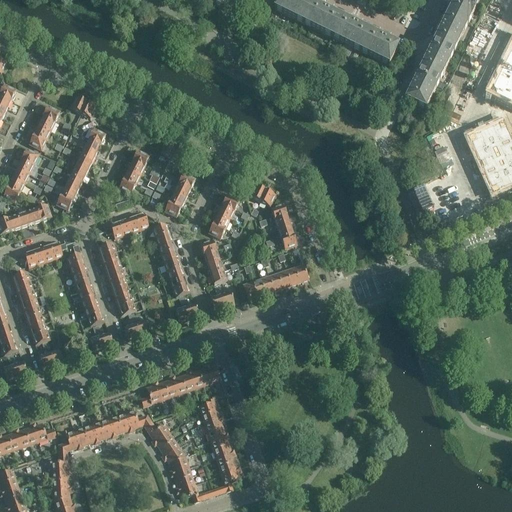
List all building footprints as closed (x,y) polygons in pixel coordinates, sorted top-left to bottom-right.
[(223,12),(228,0),(203,0),(203,2),(223,12)] [(304,25),(313,6),(301,0),(280,0),(275,11),(304,25)] [(468,26),(480,0),(456,0),(448,16),(468,26)] [(332,39),(342,20),(313,6),(304,25),(332,39)] [(454,54),(468,26),(448,16),(434,45),(454,54)] [(360,53),(370,34),(342,20),(332,39),(360,53)] [(389,68),(399,48),(370,34),(360,53),(389,68)] [(511,43),(484,99),(511,112),(511,43)] [(440,83),(454,54),(434,45),(420,73),(440,83)] [(425,112),(440,83),(420,73),(406,102),(425,112)] [(14,97),(16,93),(5,88),(0,96),(0,97),(12,103),(12,101),(14,101),(15,99),(14,97)] [(0,108),(7,112),(12,103),(0,97),(0,108)] [(81,116),(86,104),(77,100),(71,111),(81,116)] [(90,121),(96,109),(86,104),(81,116),(90,121)] [(55,125),(60,115),(48,109),(44,119),(55,125)] [(51,134),(55,125),(44,119),(39,128),(51,134)] [(3,122),(0,127),(0,130),(5,133),(10,126),(3,122)] [(494,202),(511,193),(511,131),(508,122),(467,140),(494,202)] [(46,143),(51,134),(39,128),(34,138),(46,143)] [(104,142),(106,138),(94,132),(89,141),(101,147),(102,146),(103,145),(105,143),(104,142)] [(41,153),(46,143),(34,138),(30,147),(41,153)] [(96,157),(101,147),(89,141),(85,151),(96,157)] [(170,160),(176,149),(167,144),(161,156),(170,160)] [(180,165),(186,153),(176,149),(170,160),(180,165)] [(92,166),(96,157),(85,151),(80,160),(92,166)] [(34,168),(39,158),(27,152),(22,162),(34,168)] [(145,169),(150,159),(138,153),(133,163),(145,169)] [(87,175),(92,166),(80,160),(75,170),(87,175)] [(29,177),(34,168),(22,162),(18,171),(29,177)] [(140,178),(145,169),(133,163),(129,173),(140,178)] [(82,185),(87,175),(75,170),(71,179),(82,185)] [(25,186),(29,177),(18,171),(13,181),(25,186)] [(136,188),(140,178),(129,173),(124,182),(136,188)] [(191,191),(196,182),(184,176),(179,186),(191,191)] [(78,194),(82,185),(71,179),(66,189),(78,194)] [(20,196),(25,186),(13,181),(8,190),(20,196)] [(131,197),(136,188),(124,182),(119,192),(131,197)] [(186,201),(191,191),(179,186),(174,195),(186,201)] [(260,205),(266,193),(256,188),(251,200),(260,205)] [(73,204),(78,194),(66,189),(61,198),(73,204)] [(15,205),(20,196),(8,190),(8,191),(6,192),(5,194),(6,196),(4,200),(15,205)] [(270,209),(275,198),(266,193),(260,205),(270,209)] [(181,210),(186,201),(174,195),(170,205),(181,210)] [(73,206),(72,205),(73,204),(61,198),(57,207),(68,213),(70,209),(72,209),(73,206)] [(235,213),(239,204),(228,198),(223,207),(235,213)] [(177,220),(181,210),(170,205),(165,214),(177,220)] [(230,223),(235,213),(223,207),(218,217),(230,223)] [(51,220),(47,208),(35,212),(40,224),(43,223),(44,224),(47,223),(47,221),(51,220)] [(287,218),(284,208),(271,212),(275,222),(287,218)] [(40,224),(35,212),(27,215),(31,227),(40,224)] [(31,227),(27,215),(17,218),(21,230),(31,227)] [(149,229),(144,215),(140,217),(140,218),(136,219),(140,232),(149,229)] [(225,232),(230,223),(218,217),(214,226),(225,232)] [(21,230),(17,218),(7,221),(11,234),(21,230)] [(290,228),(287,218),(275,222),(278,232),(290,228)] [(140,232),(136,219),(131,221),(131,220),(127,221),(132,235),(140,232)] [(11,234),(7,221),(0,223),(0,233),(1,237),(11,234)] [(132,235),(127,221),(123,223),(123,224),(119,225),(123,238),(132,235)] [(123,238),(119,225),(114,227),(114,226),(110,227),(111,231),(113,236),(114,241),(123,238)] [(221,242),(225,232),(214,226),(209,236),(221,242)] [(169,236),(168,232),(169,231),(168,227),(154,232),(156,240),(169,236)] [(294,238),(290,228),(278,232),(282,242),(294,238)] [(173,244),(172,240),(171,241),(169,236),(156,240),(159,249),(173,244)] [(297,248),(294,238),(282,242),(285,252),(297,248)] [(216,253),(213,243),(201,247),(204,257),(216,253)] [(175,253),(174,249),(175,248),(173,244),(159,249),(162,257),(175,253)] [(61,253),(59,248),(58,245),(54,246),(54,247),(50,249),(54,261),(63,258),(61,253)] [(104,249),(99,250),(98,251),(100,255),(101,254),(102,259),(115,254),(112,246),(104,249)] [(54,261),(50,249),(46,250),(45,249),(41,250),(46,264),(54,261)] [(46,264),(41,250),(37,252),(37,253),(33,254),(37,267),(46,264)] [(179,261),(178,257),(177,258),(175,253),(162,257),(165,266),(179,261)] [(220,263),(216,253),(204,257),(208,267),(220,263)] [(37,267),(33,254),(28,256),(28,255),(24,256),(25,260),(27,264),(29,270),(37,267)] [(118,263),(115,254),(102,259),(104,263),(103,264),(104,268),(118,263)] [(84,265),(82,261),(83,260),(82,256),(81,256),(76,258),(68,261),(71,269),(84,265)] [(181,270),(180,266),(181,265),(179,261),(165,266),(168,275),(181,270)] [(121,272),(118,263),(104,268),(105,272),(106,271),(108,276),(121,272)] [(223,273),(220,263),(208,267),(211,278),(223,273)] [(88,273),(86,269),(85,270),(84,265),(71,269),(74,278),(88,273)] [(309,282),(304,267),(295,270),(300,285),(309,282)] [(185,278),(184,274),(183,275),(181,270),(168,275),(171,283),(185,278)] [(300,285),(295,270),(286,273),(291,288),(300,285)] [(124,280),(121,272),(108,276),(109,280),(108,281),(110,285),(124,280)] [(89,282),(88,278),(89,277),(88,273),(74,278),(76,287),(89,282)] [(227,283),(223,273),(211,278),(214,288),(227,283)] [(291,288),(286,273),(278,276),(283,291),(291,288)] [(18,278),(13,279),(12,280),(14,284),(15,283),(16,288),(29,283),(26,275),(18,278)] [(283,291),(278,276),(269,279),(274,294),(283,291)] [(187,287),(185,283),(186,282),(185,278),(171,283),(174,292),(187,287)] [(274,294),(269,279),(261,282),(266,296),(274,294)] [(127,289),(124,280),(110,285),(111,289),(112,289),(114,293),(127,289)] [(93,290),(92,286),(91,287),(89,282),(76,287),(79,295),(93,290)] [(266,296),(261,282),(252,285),(257,299),(266,296)] [(32,292),(29,283),(16,288),(18,292),(17,293),(18,297),(32,292)] [(257,299),(252,285),(243,288),(249,302),(257,299)] [(191,296),(189,291),(188,292),(187,287),(174,292),(177,300),(191,296)] [(130,297),(127,289),(114,293),(115,297),(114,298),(116,302),(130,297)] [(95,299),(94,295),(95,294),(93,290),(79,295),(82,304),(95,299)] [(35,301),(32,292),(18,297),(20,301),(21,300),(22,305),(35,301)] [(235,307),(231,295),(220,298),(225,310),(235,307)] [(132,306),(130,297),(116,302),(117,306),(118,306),(120,310),(132,306)] [(225,310),(220,298),(210,302),(215,314),(225,310)] [(99,307),(98,303),(97,304),(95,299),(82,304),(85,312),(99,307)] [(38,309),(35,301),(22,305),(24,309),(23,310),(24,314),(38,309)] [(135,314),(132,306),(120,310),(121,315),(120,315),(121,319),(135,314)] [(101,316),(100,312),(101,311),(99,307),(85,312),(88,321),(101,316)] [(199,319),(195,307),(185,310),(189,322),(199,319)] [(41,318),(38,309),(24,314),(25,318),(26,318),(28,322),(41,318)] [(189,322),(185,310),(175,313),(179,326),(189,322)] [(105,325),(104,320),(103,321),(101,316),(88,321),(91,329),(105,325)] [(44,326),(41,318),(28,322),(29,326),(28,327),(30,331),(44,326)] [(0,331),(9,328),(8,324),(9,323),(7,319),(0,321),(0,331)] [(149,336),(145,324),(135,327),(139,340),(149,336)] [(47,335),(44,326),(30,331),(31,335),(32,335),(34,339),(47,335)] [(139,340),(135,327),(125,331),(129,343),(139,340)] [(0,340),(13,336),(12,332),(11,333),(9,328),(0,331),(0,340)] [(50,343),(47,335),(34,339),(35,344),(34,344),(36,348),(50,343)] [(15,345),(14,341),(15,341),(13,336),(0,340),(0,343),(2,350),(15,345)] [(114,348),(109,336),(99,339),(103,351),(114,348)] [(103,351),(99,339),(89,343),(93,355),(103,351)] [(19,354),(18,349),(17,350),(15,345),(2,350),(5,358),(19,354)] [(63,365),(59,353),(49,356),(53,369),(63,365)] [(53,369),(49,356),(39,360),(43,372),(53,369)] [(28,377),(24,365),(14,368),(18,381),(28,377)] [(221,382),(216,367),(209,370),(209,368),(206,369),(212,387),(214,386),(213,384),(221,382)] [(18,381),(14,368),(3,372),(8,384),(18,381)] [(212,387),(206,369),(204,370),(205,371),(198,373),(203,388),(210,385),(211,387),(212,387)] [(203,388),(198,373),(192,375),(192,374),(189,375),(195,392),(197,392),(196,390),(203,388)] [(195,392),(189,375),(187,376),(187,377),(181,379),(186,393),(193,391),(194,393),(195,392)] [(186,393),(181,379),(175,381),(175,380),(172,381),(178,398),(180,398),(179,396),(186,393)] [(178,398),(172,381),(170,381),(170,383),(164,385),(169,399),(176,397),(177,399),(178,398)] [(169,399),(164,385),(158,387),(158,386),(155,386),(161,404),(163,403),(162,401),(169,399)] [(161,404),(155,386),(153,387),(153,389),(147,391),(150,399),(152,405),(159,402),(160,404),(161,404)] [(152,405),(150,399),(141,402),(144,410),(153,407),(152,405)] [(217,413),(214,402),(208,404),(209,406),(200,410),(199,409),(198,410),(198,412),(201,411),(203,418),(217,413)] [(222,421),(221,419),(220,420),(217,413),(203,418),(206,425),(204,426),(204,427),(222,421)] [(140,429),(137,421),(135,415),(128,417),(127,415),(126,416),(131,433),(134,433),(133,431),(140,429)] [(131,433),(126,416),(124,416),(125,418),(118,421),(122,435),(129,433),(129,434),(131,433)] [(144,428),(151,423),(147,418),(137,421),(140,429),(144,428)] [(122,435),(118,421),(111,423),(110,421),(108,422),(114,439),(117,438),(116,437),(122,435)] [(223,430),(221,424),(222,424),(222,421),(204,427),(205,429),(207,428),(209,435),(223,430)] [(114,439),(108,422),(107,422),(108,424),(101,426),(105,441),(112,439),(112,440),(114,439)] [(157,433),(152,426),(151,423),(144,428),(150,437),(157,433)] [(47,440),(45,435),(42,426),(36,428),(35,427),(33,428),(39,445),(40,445),(40,443),(47,441),(47,440)] [(105,441),(101,426),(94,429),(93,427),(91,427),(97,445),(100,444),(99,443),(105,441)] [(97,445),(91,427),(90,428),(91,430),(84,432),(88,446),(95,444),(95,446),(97,445)] [(39,445),(33,428),(31,429),(31,430),(25,432),(30,446),(37,444),(38,446),(39,445)] [(154,446),(170,435),(169,434),(167,435),(163,429),(157,433),(150,437),(154,443),(153,444),(154,446)] [(228,438),(227,436),(225,437),(223,430),(209,435),(211,442),(210,443),(210,444),(228,438)] [(30,446),(25,432),(19,434),(18,433),(16,434),(22,451),(23,451),(23,449),(30,446)] [(56,439),(54,432),(51,433),(45,435),(47,440),(47,441),(47,442),(56,439)] [(88,446),(84,432),(77,435),(76,433),(74,433),(80,451),(83,450),(82,449),(88,446)] [(80,451),(74,433),(73,434),(74,436),(66,438),(68,445),(71,452),(77,450),(78,452),(80,451)] [(22,451),(16,434),(14,434),(14,436),(8,438),(13,452),(20,450),(20,451),(22,451)] [(173,444),(169,438),(170,437),(170,435),(154,446),(156,448),(157,447),(160,452),(173,444)] [(13,452),(8,438),(2,440),(1,439),(0,438),(0,442),(5,457),(6,456),(6,454),(13,452)] [(229,447),(227,441),(228,441),(228,438),(210,444),(210,446),(212,445),(215,452),(229,447)] [(164,461),(180,450),(179,449),(177,450),(173,444),(160,452),(164,458),(163,459),(164,461)] [(71,452),(68,445),(59,448),(59,454),(67,454),(71,452)] [(233,456),(233,453),(231,454),(229,447),(215,452),(217,459),(215,460),(216,462),(233,456)] [(184,461),(179,453),(180,452),(180,450),(164,461),(166,463),(167,462),(170,467),(184,461)] [(68,465),(67,454),(59,454),(59,457),(60,466),(68,465)] [(235,465),(233,458),(234,458),(233,456),(216,462),(216,463),(218,462),(221,469),(235,465)] [(187,470),(184,461),(170,467),(173,473),(171,474),(172,476),(189,470),(189,469),(187,470)] [(68,472),(68,465),(60,466),(53,466),(53,474),(51,474),(51,475),(70,474),(70,472),(68,472)] [(239,473),(238,470),(237,471),(235,465),(221,469),(223,476),(221,477),(222,479),(239,473)] [(190,480),(188,472),(190,472),(189,470),(172,476),(173,479),(174,478),(176,484),(190,480)] [(0,486),(14,482),(12,475),(14,474),(13,472),(12,473),(3,476),(2,474),(0,474),(0,486)] [(241,482),(239,475),(240,475),(239,473),(222,479),(222,480),(224,479),(226,486),(226,487),(230,485),(241,482)] [(69,483),(68,477),(70,477),(70,474),(51,475),(51,477),(53,477),(54,484),(69,483)] [(193,487),(190,480),(176,484),(178,490),(177,491),(178,493),(195,487),(195,486),(193,487)] [(16,489),(14,482),(0,486),(0,487),(2,493),(1,494),(1,496),(19,490),(18,489),(16,489)] [(69,490),(69,483),(54,484),(54,492),(52,492),(53,493),(71,492),(71,490),(69,490)] [(233,493),(230,485),(226,487),(226,486),(224,487),(225,489),(227,494),(227,495),(233,493)] [(196,496),(194,489),(196,489),(195,487),(178,493),(179,496),(180,495),(182,502),(192,498),(196,497),(196,496)] [(200,503),(227,494),(225,489),(199,498),(200,503)] [(20,499),(17,492),(19,491),(19,490),(1,496),(2,498),(4,498),(6,504),(20,499)] [(70,501),(70,495),(71,495),(71,492),(53,493),(53,495),(55,495),(55,504),(70,501)] [(201,504),(200,503),(199,498),(198,496),(196,496),(196,497),(192,498),(195,505),(201,504)] [(22,506),(20,499),(6,504),(8,510),(6,511),(10,511),(25,507),(24,506),(22,506)] [(66,511),(74,509),(73,507),(72,507),(70,501),(55,504),(57,511),(66,511)]
